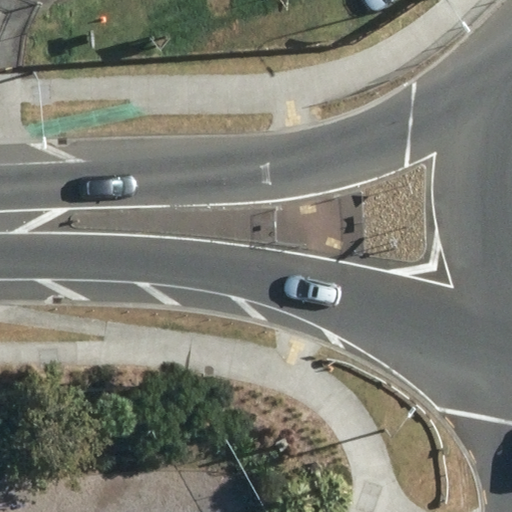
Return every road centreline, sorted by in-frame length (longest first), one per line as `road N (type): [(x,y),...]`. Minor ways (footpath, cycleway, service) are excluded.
road 1 (primary): [(496,281),(334,288),(0,235)]
road 2 (primary): [(0,208),(304,151),(480,104)]
road 3 (primary): [(496,281),(472,212),(471,139),(480,104)]
